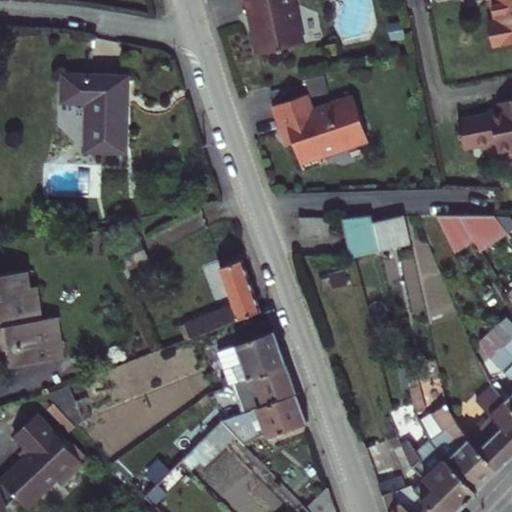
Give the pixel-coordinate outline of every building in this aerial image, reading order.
[(260,55),(302,46),(296,19),(300,11),(298,0),(247,0),(251,17),(255,16),(258,30),(255,31),(260,55)] [(511,0),(493,0),(497,14),(495,15),(490,22),(493,37),(500,42),(511,39),(511,0)] [(122,131),(134,57),(67,46),(63,73),(89,76),(82,125),(122,131)] [(313,153),(361,138),(347,93),(305,105),(301,90),(270,100),(279,130),(285,129),(297,167),(315,161),(313,153)] [(511,98),(498,101),(500,109),(489,111),(490,115),(459,121),(464,146),(495,140),(497,150),(511,146),(511,98)] [(366,252),(395,247),(388,211),(357,210),(366,252)] [(444,256),(464,242),(444,212),(420,211),(444,256)] [(464,242),(472,252),(499,233),(477,212),(444,212),(464,242)] [(289,228),(318,229),(318,215),(289,214),(289,228)] [(429,326),(457,314),(425,238),(391,253),(417,316),(424,313),(429,326)] [(223,298),(175,316),(181,333),(253,304),(235,251),(210,260),(223,298)] [(12,362),(61,355),(56,315),(43,316),(39,283),(33,284),(31,268),(0,271),(0,341),(9,340),(12,362)] [(511,272),(497,286),(511,307),(511,272)] [(276,354),(267,329),(228,343),(237,368),(244,366),(276,354)] [(511,368),(511,340),(501,329),(488,342),(511,368)] [(511,417),(511,368),(488,342),(475,355),(503,385),(493,395),(511,417)] [(287,385),(276,354),(244,366),(252,388),(245,391),(247,398),(285,386),(287,385)] [(511,439),(511,417),(493,395),(477,377),(459,393),(480,415),(462,430),(470,438),(465,442),(485,466),(511,439)] [(295,414),(285,386),(247,398),(245,398),(248,405),(253,402),(261,426),(295,414)] [(485,466),(465,442),(430,403),(415,416),(445,446),(433,456),(463,487),(485,466)] [(82,462),(36,412),(13,434),(24,446),(30,452),(22,460),(2,479),(0,477),(0,505),(14,495),(25,506),(59,475),(63,479),(82,462)] [(436,511),(463,487),(433,456),(419,442),(406,450),(398,435),(388,441),(401,465),(411,477),(400,487),(416,503),(424,511),(436,511)] [(310,511),(329,497),(323,480),(296,499),(307,511),(310,511)] [(378,511),(424,511),(416,503),(406,511),(401,511),(378,487),(372,492),(378,511)]
